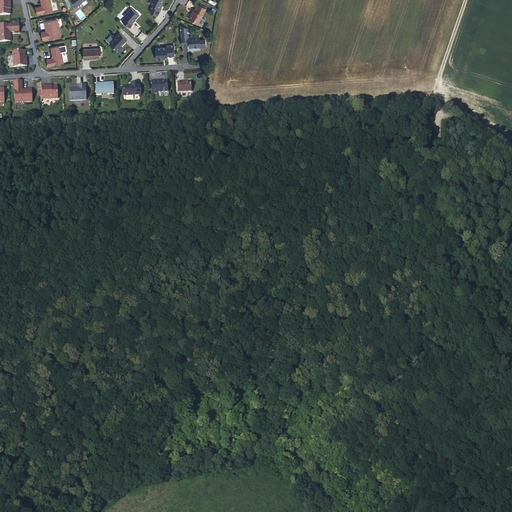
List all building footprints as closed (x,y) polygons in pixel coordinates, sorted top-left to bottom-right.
[(0,0),(0,15),(10,14),(10,5),(11,5),(10,0),(0,0)] [(37,13),(53,10),(50,0),(40,0),(42,5),(36,6),(37,13)] [(151,0),(150,3),(152,4),(150,8),(151,12),(157,15),(162,7),(161,7),(164,0),(151,0)] [(189,18),(198,23),(206,8),(199,4),(195,10),(194,9),(189,18)] [(122,19),(130,26),(133,23),(132,22),(139,14),(139,13),(137,10),(136,11),(132,7),(125,15),(126,16),(122,19)] [(41,32),(43,40),(62,36),(59,26),(58,27),(56,18),(44,21),(46,30),(41,32)] [(181,35),(182,44),(189,44),(189,47),(194,46),(194,47),(198,47),(198,46),(200,46),(200,48),(206,47),(205,39),(199,39),(199,35),(189,36),(189,34),(188,27),(180,23),(181,35)] [(0,24),(0,42),(11,42),(10,32),(20,32),(19,24),(0,24)] [(110,42),(118,48),(128,38),(120,31),(110,42)] [(158,58),(168,57),(168,55),(175,54),(174,44),(167,44),(167,46),(156,46),(157,57),(158,58)] [(60,46),(51,48),(53,58),(47,59),(48,66),(64,63),(60,46)] [(84,48),(84,59),(102,57),(101,47),(84,48)] [(12,51),(13,67),(27,67),(27,60),(26,60),(25,51),(12,51)] [(151,80),(151,93),(156,93),(156,92),(167,91),(166,81),(160,81),(160,80),(151,80)] [(14,81),(15,103),(32,102),(32,89),(22,90),(22,81),(14,81)] [(177,92),(191,92),(190,81),(176,82),(177,92)] [(123,86),(123,96),(140,95),(140,85),(138,85),(137,82),(131,82),(131,86),(123,86)] [(95,84),(96,95),(101,95),(101,94),(108,93),(108,94),(113,94),(113,83),(107,84),(107,85),(101,85),(101,84),(95,84)] [(41,86),(42,100),(58,99),(57,86),(48,86),(47,85),(41,86)] [(69,88),(70,101),(86,100),(85,85),(77,85),(78,88),(69,88)]
